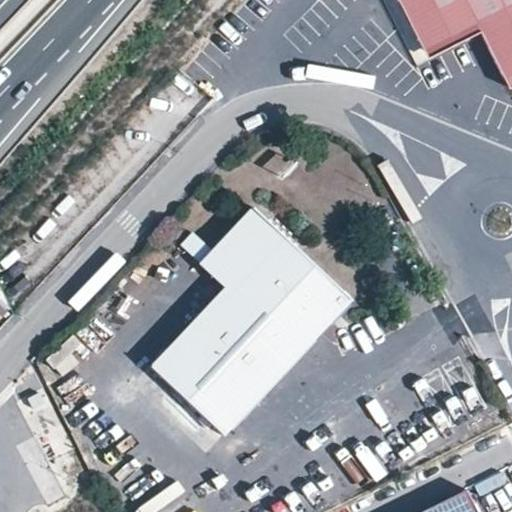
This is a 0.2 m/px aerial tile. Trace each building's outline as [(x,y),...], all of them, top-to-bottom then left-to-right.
[(511,0),(389,0),(417,50),(475,20),(503,84),(511,89),(511,0)] [(284,151),(271,162),(283,177),(296,166),(284,151)] [(347,299),(247,208),(207,251),(188,234),(176,246),(195,264),(194,265),(219,288),(145,368),(220,436),(347,299)] [(94,234),(74,261),(83,268),(103,241),(94,234)] [(376,316),(363,320),(371,341),(384,336),(376,316)] [(471,511),(464,497),(433,511),(471,511)]
